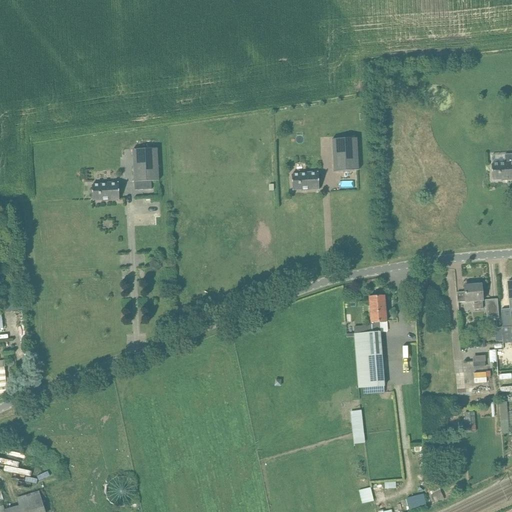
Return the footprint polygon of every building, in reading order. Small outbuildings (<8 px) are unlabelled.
[(359,172),(358,139),(333,140),(334,173),(359,172)] [(158,149),(133,151),(135,184),(160,182),(158,149)] [(506,164),(491,164),(492,180),(506,179),(507,180),(511,179),(511,162),(506,163),(506,164)] [(306,174),(291,175),(292,191),(307,190),(307,191),(319,190),(318,173),(306,173),(306,174)] [(92,185),(93,201),(107,200),(107,201),(119,200),(118,183),(106,184),(92,185)] [(464,285),(465,286),(464,286),(465,302),(474,302),(474,310),(482,309),(482,301),(481,285),(474,286),(474,284),(472,283),(466,283),(464,285)] [(372,333),(354,334),(359,388),(384,386),(380,332),(379,332),(378,322),(387,322),(385,297),(369,298),(371,323),(372,333)] [(497,300),(485,300),(487,319),(496,319),(497,328),(495,328),(496,342),(502,341),(501,328),(502,328),(501,318),(499,318),(497,300)] [(502,328),(501,328),(502,341),(503,344),(507,343),(511,343),(510,327),(511,327),(511,323),(511,310),(511,309),(510,309),(502,310),(502,318),(501,318),(502,328)] [(472,357),(473,367),(485,366),(484,355),(472,357)] [(473,372),(473,383),(491,382),(490,372),(473,372)] [(507,402),(492,402),(493,432),(508,432),(507,402)] [(360,410),(349,412),(354,445),(365,443),(360,410)] [(4,451),(3,463),(26,466),(27,453),(4,451)] [(108,490),(108,493),(108,495),(108,498),(110,500),(111,502),(113,504),(115,505),(117,506),(120,507),(122,507),(125,507),(127,506),(129,505),(132,504),(133,502),(135,500),(136,498),(137,495),(137,493),(137,490),(136,488),(135,485),(133,483),(132,481),(129,480),(127,479),(125,478),(122,478),(120,478),(117,479),(115,480),(113,481),(111,483),(110,485),(108,488),(108,490)] [(358,490),(362,504),(374,501),(370,487),(358,490)] [(5,510),(4,510),(4,511),(46,511),(40,491),(17,498),(19,506),(5,510)]
